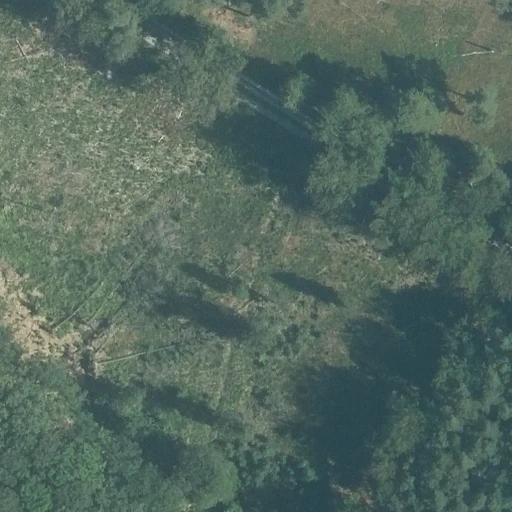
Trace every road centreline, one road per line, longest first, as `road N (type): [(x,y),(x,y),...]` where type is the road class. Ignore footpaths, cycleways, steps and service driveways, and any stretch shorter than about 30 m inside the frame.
road 1 (track): [(511,252),(110,0)]
road 2 (track): [(384,511),(511,296)]
